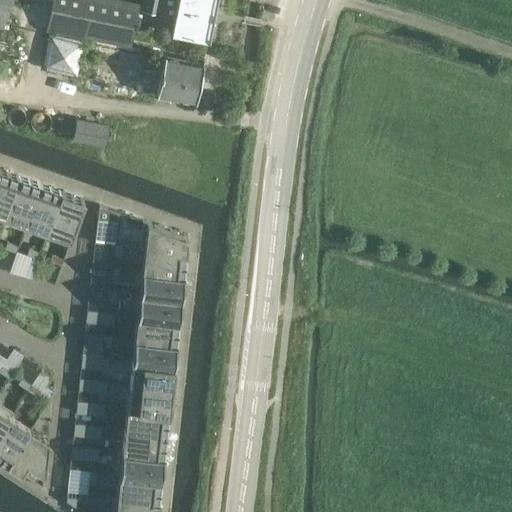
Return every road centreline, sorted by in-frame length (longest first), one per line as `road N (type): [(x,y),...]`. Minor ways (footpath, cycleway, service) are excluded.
road 1 (secondary): [(238,511),(282,140),(314,0)]
road 2 (residential): [(62,367),(47,496)]
